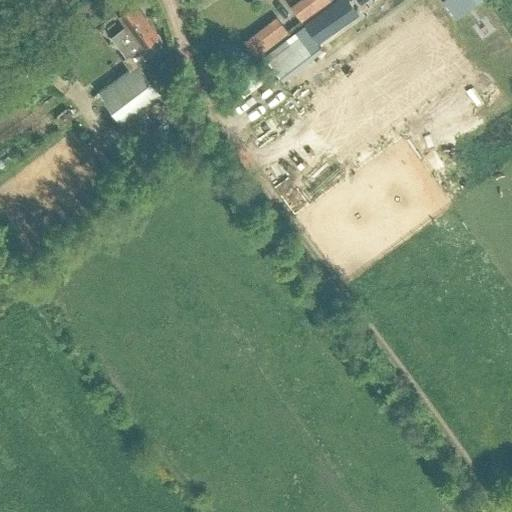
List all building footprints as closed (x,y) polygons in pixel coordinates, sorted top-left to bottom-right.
[(122,58),(128,67),(98,90),(123,122),(162,93),(141,64),(165,46),(159,31),(134,0),(133,0),(118,12),(141,43),(122,58)] [(320,0),(298,17),(301,22),(303,24),(294,31),(297,35),(266,60),(282,81),(314,56),(312,53),(323,46),(319,41),(357,14),(347,0),(320,0)] [(296,0),(289,5),(298,17),(320,0),(296,0)] [(242,40),(251,52),(255,57),(287,33),(274,16),(242,40)] [(110,161),(121,176),(142,161),(131,146),(110,161)]
